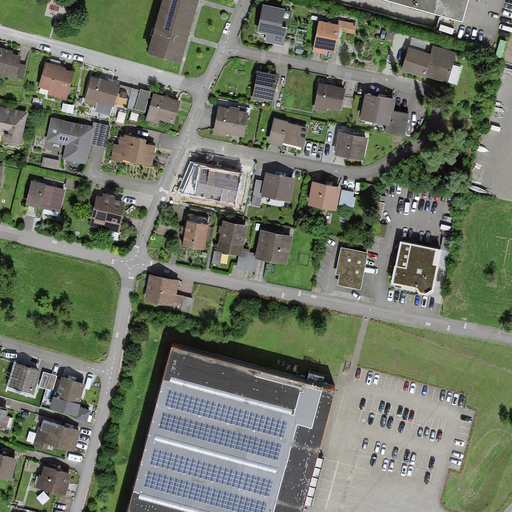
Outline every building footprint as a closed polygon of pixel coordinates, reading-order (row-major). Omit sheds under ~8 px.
[(199,0),(167,0),(153,56),(182,64),(199,0)] [(468,0),(379,0),(462,22),(468,0)] [(281,11),(259,6),(254,30),(265,33),(263,43),(280,46),(284,28),(277,27),(281,11)] [(335,25),(318,22),(314,52),(333,55),(337,32),(355,35),(356,24),(336,20),(335,25)] [(430,55),(406,49),(399,73),(449,86),(458,53),(433,46),(430,55)] [(18,56),(0,50),(0,77),(11,81),(12,76),(23,79),(27,66),(16,63),(18,56)] [(73,74),(44,67),(39,88),(50,91),(48,96),(66,100),(73,74)] [(277,76),(256,72),(251,99),(271,103),(277,76)] [(119,87),(89,78),(81,105),(97,109),(98,103),(113,107),(119,87)] [(344,90),(319,85),(314,113),(326,115),(327,110),(340,112),(344,90)] [(180,103),(151,95),(144,122),(154,125),(155,120),(174,125),(180,103)] [(394,102),(365,96),(360,122),(384,126),(382,134),(403,138),(408,115),(392,112),(394,102)] [(245,114),(218,108),(212,132),(240,138),(245,114)] [(26,114),(0,109),(0,133),(3,134),(1,143),(20,147),(26,114)] [(93,127),(52,118),(48,141),(67,145),(63,164),(84,168),(93,127)] [(307,129),(273,121),(268,143),(281,147),(282,143),(302,148),(307,129)] [(366,139),(338,134),(334,155),(362,160),(366,139)] [(112,140),(108,160),(150,168),(154,147),(142,144),(143,139),(120,135),(118,141),(112,140)] [(60,170),(62,162),(46,158),(44,166),(60,170)] [(193,180),(184,178),(180,198),(207,203),(209,191),(236,196),(241,169),(222,166),(220,175),(194,170),(193,180)] [(296,178),(267,173),(262,197),(291,202),(296,178)] [(65,189),(31,180),(25,204),(59,213),(65,189)] [(339,189),(312,183),(307,206),(335,212),(339,189)] [(354,207),(356,192),(343,190),(341,205),(354,207)] [(109,196),(98,196),(91,226),(117,232),(123,204),(108,200),(109,196)] [(205,225),(184,221),(179,247),(201,250),(205,225)] [(247,226),(221,221),(216,250),(241,255),(247,226)] [(383,238),(385,225),(372,223),(371,236),(383,238)] [(292,237),(261,230),(256,257),(287,263),(292,237)] [(437,250),(395,241),(387,282),(412,287),(414,292),(423,294),(428,292),(437,250)] [(368,252),(340,246),(334,274),(338,275),(336,284),(360,289),(368,252)] [(177,281),(147,275),(143,300),(184,308),(187,297),(174,295),(177,281)] [(162,346),(117,511),(292,511),(326,389),(162,346)] [(38,370),(14,363),(8,387),(32,393),(38,370)] [(56,376),(44,373),(40,385),(52,389),(56,376)] [(82,382),(60,375),(53,400),(75,406),(82,382)] [(78,430),(42,419),(35,442),(72,453),(78,430)] [(16,458),(0,454),(0,478),(9,481),(16,458)] [(70,475),(43,467),(36,488),(63,496),(70,475)]
